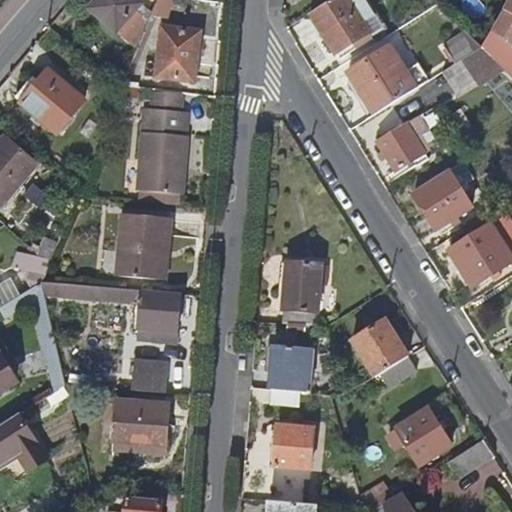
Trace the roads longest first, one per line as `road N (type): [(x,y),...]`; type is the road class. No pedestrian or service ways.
road 1 (residential): [(211,511),(251,31)]
road 2 (residential): [(251,31),(511,429)]
